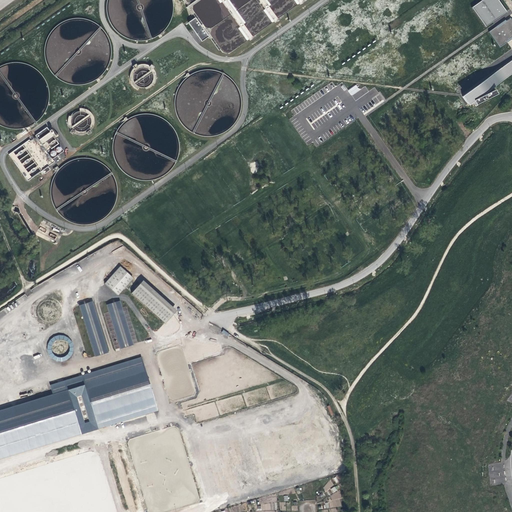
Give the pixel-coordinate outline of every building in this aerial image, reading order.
[(482,0),(472,8),(485,27),(507,11),(498,0),(482,0)] [(210,34),(197,15),(189,20),(202,39),(210,34)] [(511,19),(510,17),(489,32),(500,48),(511,39),(511,19)] [(475,104),(496,93),(494,88),(486,92),(485,88),(511,69),(511,60),(463,95),(468,102),(473,99),(475,104)] [(130,87),(149,89),(149,83),(155,84),(156,65),(132,63),(130,87)] [(351,95),(359,89),(355,85),(348,91),(351,95)] [(92,135),(94,115),(90,115),(91,110),(73,108),(73,116),(69,116),(68,128),(71,128),(70,133),(92,135)] [(53,156),(64,148),(56,138),(58,137),(51,127),(49,128),(46,125),(9,152),(29,178),(42,168),(45,171),(50,167),(48,164),(55,159),(53,156)] [(132,278),(117,266),(102,283),(116,296),(132,278)] [(128,293),(162,324),(173,311),(139,281),(128,293)] [(118,300),(104,304),(117,348),(131,344),(118,300)] [(91,301),(76,305),(92,355),(107,351),(91,301)] [(511,306),(502,320),(511,326),(511,306)] [(45,342),(52,360),(56,359),(58,362),(76,355),(68,333),(45,342)] [(511,352),(490,340),(477,363),(507,380),(511,371),(511,352)] [(0,455),(158,416),(144,359),(50,382),(53,396),(0,409),(0,455)] [(443,391),(438,402),(492,429),(496,421),(500,422),(508,404),(497,399),(496,402),(457,383),(451,395),(443,391)]
